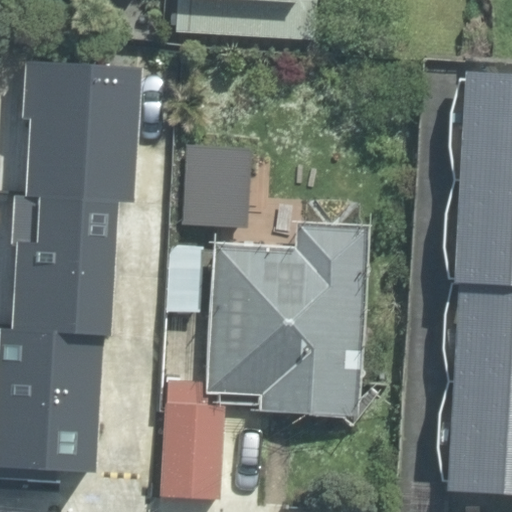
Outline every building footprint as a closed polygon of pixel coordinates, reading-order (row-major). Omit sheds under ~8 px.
[(175,0),(174,32),(315,40),(318,1),(296,0),(175,0)] [(137,45),(138,20),(112,19),(111,44),(137,45)] [(59,131),(159,141),(167,54),(67,44),(59,131)] [(511,285),(511,74),(464,72),(452,282),(511,285)] [(178,81),(176,112),(211,115),(214,84),(178,81)] [(0,435),(0,458),(118,465),(127,314),(86,311),(93,205),(14,201),(0,435)] [(261,410),(358,415),(369,226),(297,222),(296,247),(216,242),(208,391),(261,395),(261,410)] [(199,257),(169,255),(166,314),(197,315),(199,257)] [(511,493),(511,286),(458,284),(446,483),(446,489),(450,489),(511,493)] [(392,511),(443,511),(445,483),(394,481),(392,511)]
